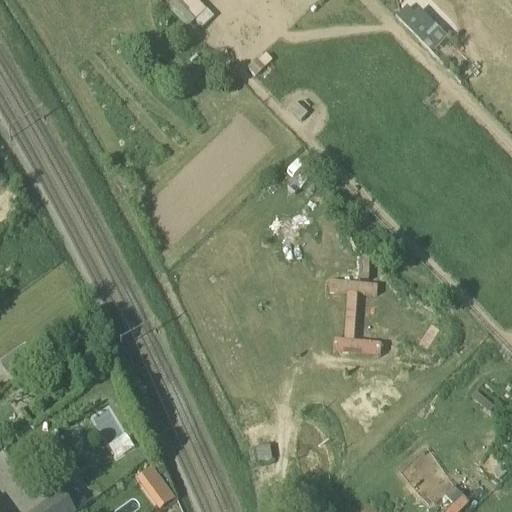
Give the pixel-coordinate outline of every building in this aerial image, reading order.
[(196,0),(182,0),(180,3),(205,26),(214,16),(196,0)] [(411,3),(397,17),(432,54),(446,40),(411,3)] [(256,62),(247,71),(255,79),(264,71),(264,70),(258,64),(256,62)] [(0,364),(8,376),(31,360),(23,348),(0,363),(0,364)] [(111,446),(116,457),(134,449),(129,437),(111,446)] [(157,511),(175,500),(155,469),(137,481),(157,511)] [(298,508),(321,486),(311,476),(289,498),(298,508)] [(70,511),(59,497),(39,511),(70,511)]
